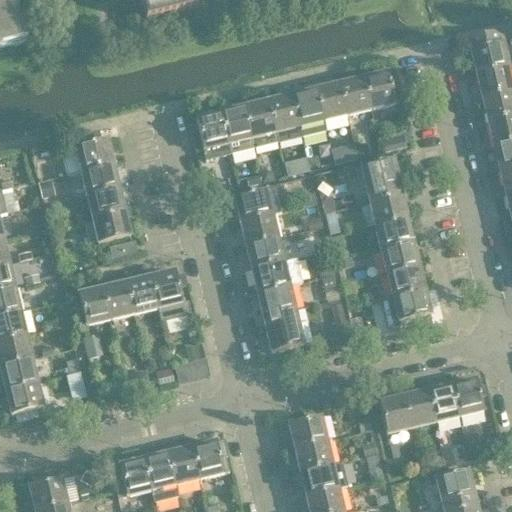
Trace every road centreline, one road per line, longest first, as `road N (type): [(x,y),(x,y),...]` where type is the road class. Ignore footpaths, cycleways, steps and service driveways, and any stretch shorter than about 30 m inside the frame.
road 1 (residential): [(240,407),(163,112)]
road 2 (residential): [(499,342),(429,47)]
road 3 (residential): [(240,407),(499,342)]
road 4 (residential): [(0,463),(240,407)]
